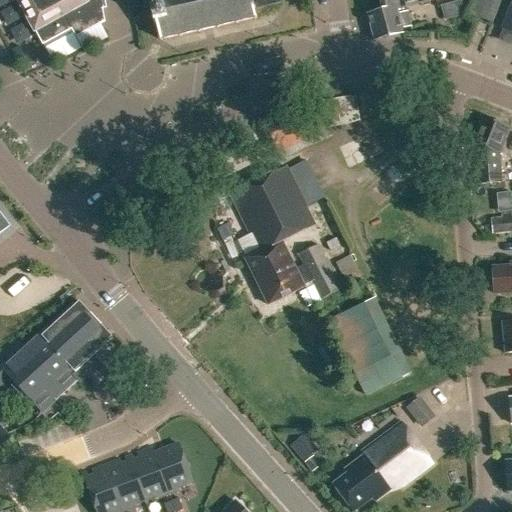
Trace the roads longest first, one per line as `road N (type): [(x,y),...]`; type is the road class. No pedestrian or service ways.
road 1 (residential): [(457,79),(451,99),(482,502),(474,511)]
road 2 (tertiary): [(57,225),(258,98),(344,71)]
road 3 (tertiary): [(189,385),(57,225)]
road 4 (tertiary): [(15,471),(106,437),(189,385)]
road 5 (tertiary): [(303,511),(189,385)]
